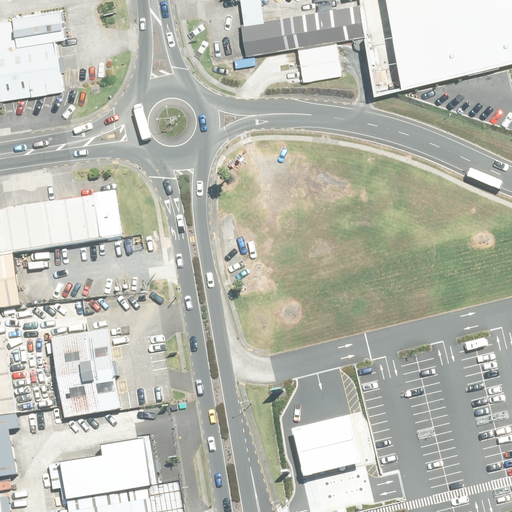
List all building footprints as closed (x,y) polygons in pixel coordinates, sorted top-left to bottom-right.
[(61,0),(52,0),(13,5),(16,23),(64,17),(61,0)] [(511,0),(390,0),(401,66),(404,86),(427,80),(511,60),(511,0)] [(352,4),(233,23),(238,56),(290,48),(339,40),(358,38),(352,4)] [(0,95),(58,87),(50,35),(0,42),(0,95)] [(339,40),(290,48),(291,53),(294,65),(296,76),(344,70),(342,58),(340,47),(339,40)] [(90,194),(0,208),(0,253),(7,252),(97,238),(90,194)] [(7,252),(0,253),(0,305),(16,303),(7,252)] [(102,332),(43,341),(55,415),(113,406),(102,332)] [(0,338),(0,416),(3,416),(12,414),(0,338)] [(3,416),(0,416),(0,475),(12,473),(3,416)] [(103,454),(56,462),(62,499),(144,486),(143,448),(141,436),(101,443),(103,454)] [(144,486),(62,499),(63,511),(174,511),(170,481),(144,486)]
